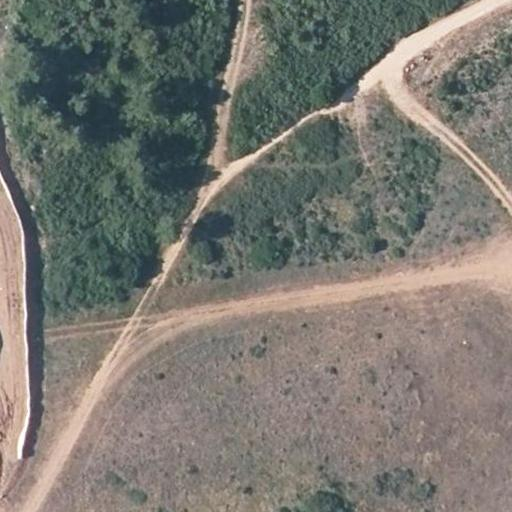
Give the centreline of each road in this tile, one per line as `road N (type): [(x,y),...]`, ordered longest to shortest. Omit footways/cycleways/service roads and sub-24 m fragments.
road 1 (track): [(15,511),(161,275),(213,170)]
road 2 (track): [(213,170),(503,0)]
road 3 (track): [(387,68),(404,101),(511,204)]
road 4 (track): [(213,170),(249,0)]
